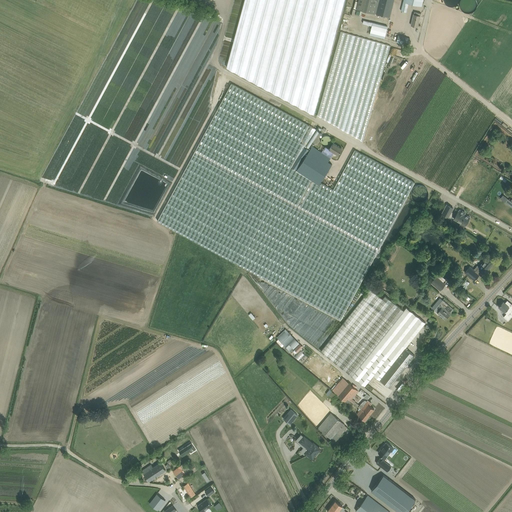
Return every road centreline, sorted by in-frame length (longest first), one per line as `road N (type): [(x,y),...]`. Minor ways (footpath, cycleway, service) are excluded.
road 1 (unknown): [(511,232),(227,73)]
road 2 (tertiary): [(303,511),(511,272)]
road 3 (unclassified): [(0,444),(60,445),(115,479),(167,488),(187,511)]
